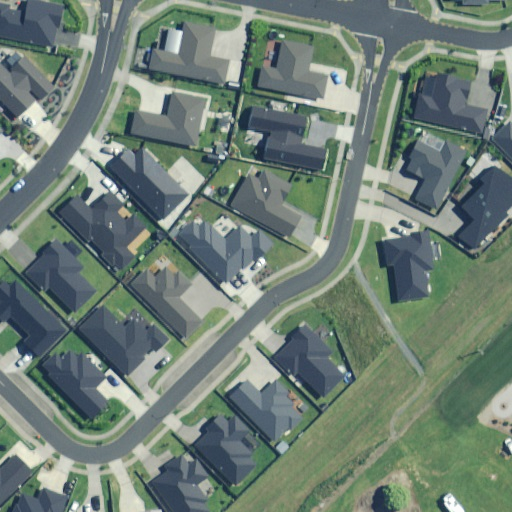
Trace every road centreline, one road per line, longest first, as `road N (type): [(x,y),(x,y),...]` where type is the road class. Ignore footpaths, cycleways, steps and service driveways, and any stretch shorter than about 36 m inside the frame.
road 1 (residential): [(0,382),(71,448),(119,448),(265,304),(330,264),(383,22)]
road 2 (residential): [(0,216),(81,126),(119,0)]
road 3 (residential): [(383,22),(482,41),(511,37)]
